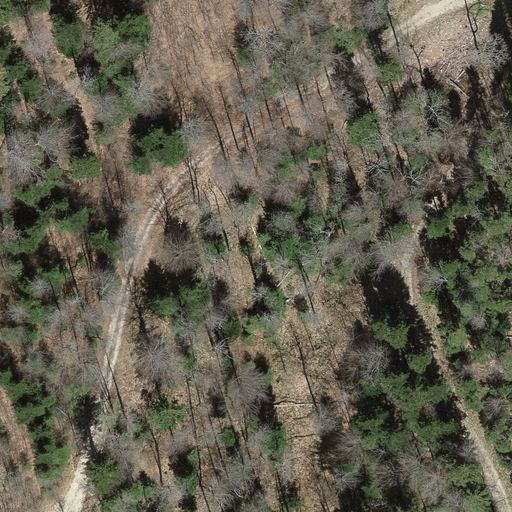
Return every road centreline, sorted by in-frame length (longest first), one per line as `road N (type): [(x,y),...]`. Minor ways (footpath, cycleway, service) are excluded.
road 1 (track): [(80,501),(144,229),(160,201),(222,143),(464,0)]
road 2 (track): [(506,511),(407,288),(420,235),(499,80),(510,42),(506,0)]
